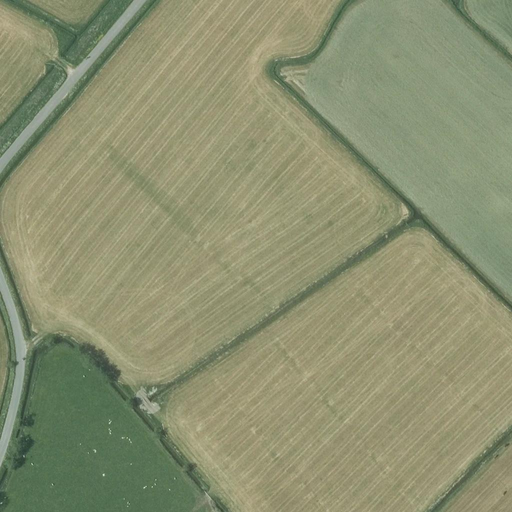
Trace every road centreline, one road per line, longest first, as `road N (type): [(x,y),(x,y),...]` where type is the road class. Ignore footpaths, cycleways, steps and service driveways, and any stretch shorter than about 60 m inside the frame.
road 1 (tertiary): [(0,166),(140,0)]
road 2 (tertiary): [(0,455),(20,373),(17,329),(0,279)]
